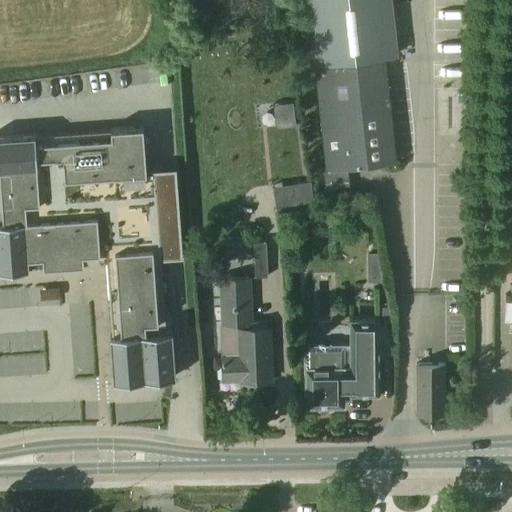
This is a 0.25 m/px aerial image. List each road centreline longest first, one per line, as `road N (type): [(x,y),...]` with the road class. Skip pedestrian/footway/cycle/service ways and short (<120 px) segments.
road 1 (unknown): [(408,440),(426,161),(416,0)]
road 2 (secondary): [(195,461),(126,446),(0,455)]
road 3 (unclassified): [(0,123),(127,106),(152,116),(159,157)]
road 4 (secondary): [(0,473),(195,461)]
road 5 (secondary): [(195,461),(382,458)]
road 6 (secondary): [(511,442),(382,458)]
road 7 (secondary): [(382,458),(511,464)]
